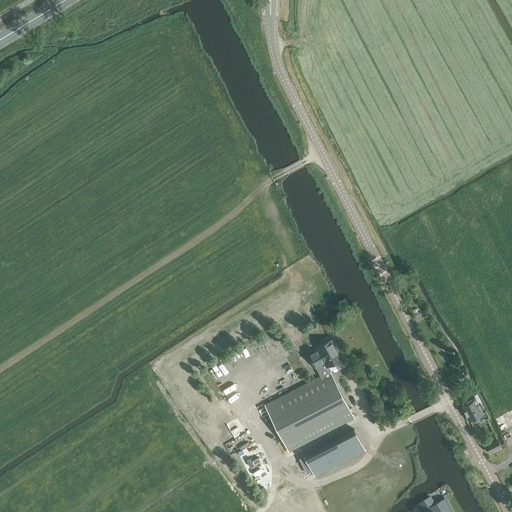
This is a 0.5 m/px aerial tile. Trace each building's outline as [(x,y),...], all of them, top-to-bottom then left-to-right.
[(342,358),(332,338),(316,346),(317,348),(308,352),(316,367),(320,376),(330,371),(327,366),(342,358)] [(286,348),(289,354),(296,350),(296,349),(294,345),(286,348)] [(330,371),(311,381),(302,386),(265,405),(289,451),(354,417),(330,371)] [(469,419),(477,415),(480,421),(487,417),(484,411),(485,411),(481,403),(476,398),(475,398),(462,405),(469,419)] [(304,455),(315,476),(365,450),(354,429),(304,455)] [(485,444),(489,452),(501,447),(497,438),(485,444)] [(421,501),(419,502),(425,511),(426,510),(429,509),(427,505),(433,502),(430,496),(421,501)] [(443,499),(430,507),(433,511),(447,511),(448,511),(450,510),(443,499)]
